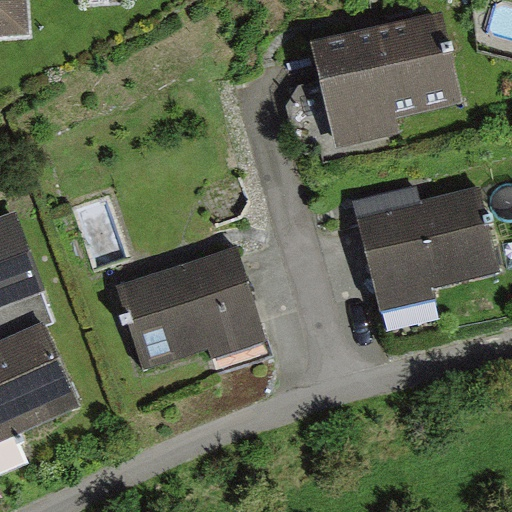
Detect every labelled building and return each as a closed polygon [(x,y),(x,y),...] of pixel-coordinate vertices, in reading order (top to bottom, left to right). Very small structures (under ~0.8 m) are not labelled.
[(0,0),(0,43),(30,41),(27,0),(0,0)] [(464,111),(443,24),(312,55),(336,156),(401,140),(398,128),(464,111)] [(431,297),(501,278),(478,194),(422,209),(417,193),(352,210),(381,320),(434,306),(431,297)] [(16,219),(0,224),(0,353),(44,335),(57,330),(44,299),(47,298),(16,219)] [(238,254),(117,293),(145,378),(209,357),(212,366),(268,348),(238,254)] [(0,454),(81,418),(44,335),(0,353),(0,454)]
